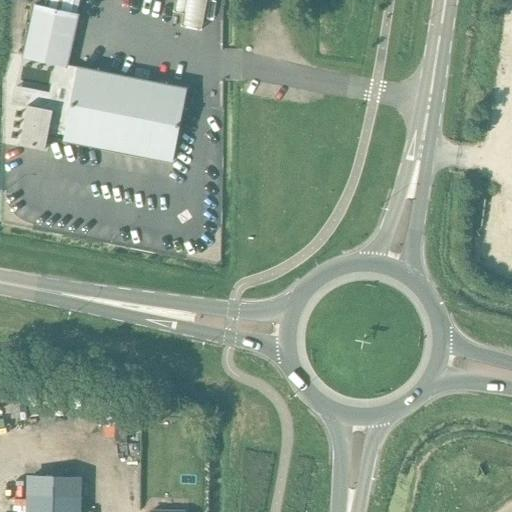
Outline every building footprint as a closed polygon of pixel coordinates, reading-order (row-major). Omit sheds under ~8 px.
[(176,0),(173,25),(206,29),(209,0),(176,0)] [(79,15),(34,5),(23,58),(68,69),(79,15)] [(186,90),(79,68),(64,141),(172,163),(186,90)] [(52,111),(28,107),(21,144),(45,149),(52,111)] [(81,511),(82,496),(27,495),(26,511),(81,511)]
